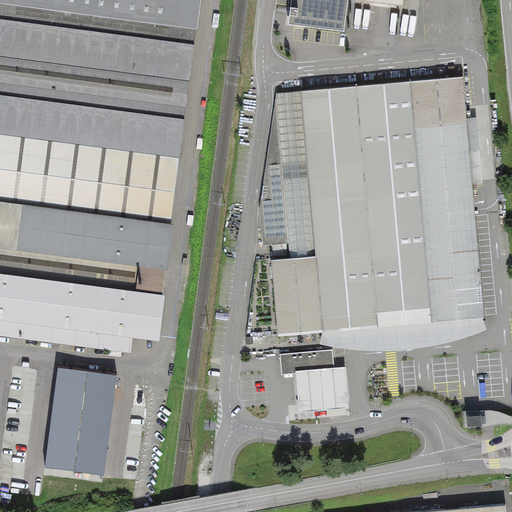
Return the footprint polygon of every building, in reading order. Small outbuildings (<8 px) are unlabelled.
[(134,340),(160,343),(166,297),(162,297),(165,273),(168,273),(174,228),(171,227),(201,0),(0,0),(0,336),(132,355),(134,340)] [(292,0),(289,26),(344,33),(348,1),(402,8),(402,0),(292,0)] [(464,79),(278,91),(247,338),(325,331),(436,322),(483,320),(485,319),(475,203),(464,79)] [(436,322),(325,331),(321,345),(345,351),(362,352),(387,353),(429,348),(456,342),(483,333),(488,330),(483,320),(436,322)] [(333,351),(281,356),(283,375),(296,373),(335,369),(333,351)] [(116,373),(57,366),(45,466),(104,474),(116,373)] [(296,373),(299,414),(348,409),(344,369),(335,369),(296,373)] [(507,511),(507,500),(374,511),(507,511)]
